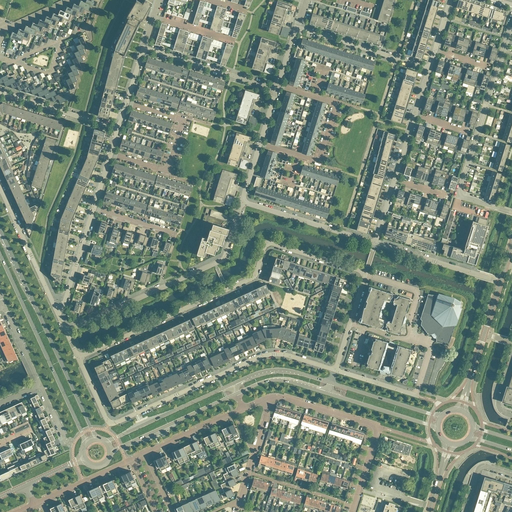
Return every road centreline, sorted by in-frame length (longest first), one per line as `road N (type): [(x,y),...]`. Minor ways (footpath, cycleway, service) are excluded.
road 1 (residential): [(77,357),(251,278),(269,243),(365,274)]
road 2 (residential): [(105,416),(128,418),(261,357),(285,355),(335,370)]
road 3 (residential): [(511,19),(457,195),(511,212)]
road 4 (residential): [(241,201),(221,260),(66,331)]
road 5 (secondary): [(97,439),(0,230)]
road 6 (secondary): [(0,255),(85,445)]
road 7 (residential): [(351,511),(377,426),(265,398)]
road 8 (residential): [(110,154),(162,170),(181,124),(126,102)]
road 9 (secondary): [(109,455),(236,394)]
road 10 (residential): [(375,243),(241,201)]
road 11 (residential): [(428,68),(295,27)]
road 12 (residential): [(276,89),(143,49)]
road 13 (secondary): [(231,385),(105,442)]
road 14 (residential): [(56,312),(0,187)]
road 15 (residential): [(500,281),(375,243)]
road 16 (residential): [(118,128),(0,93)]
road 17 (residential): [(259,143),(318,161),(336,103)]
